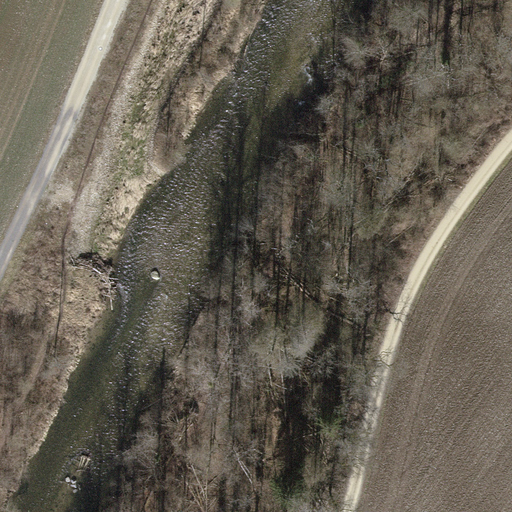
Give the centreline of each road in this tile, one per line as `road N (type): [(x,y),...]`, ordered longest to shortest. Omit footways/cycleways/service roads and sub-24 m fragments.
road 1 (track): [(511,147),(440,242),(406,309),(354,511)]
road 2 (track): [(0,264),(119,0)]
